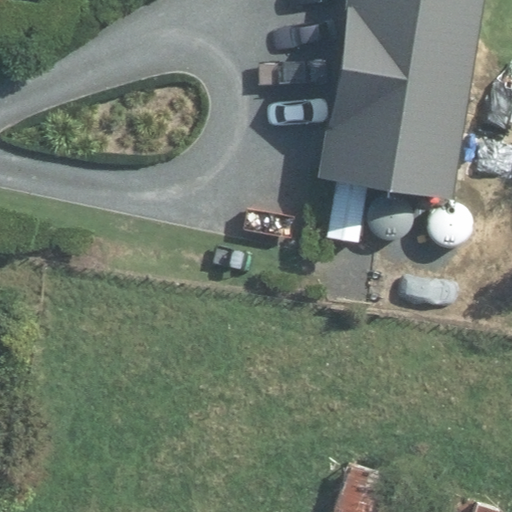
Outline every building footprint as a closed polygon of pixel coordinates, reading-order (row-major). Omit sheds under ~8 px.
[(454,186),(483,0),(350,0),(343,47),(324,166),(394,177),(454,186)] [(362,240),(370,185),(339,180),(330,235),(362,240)] [(370,185),(362,240),(417,248),(426,193),(370,185)] [(426,193),(417,248),(468,256),(476,201),(426,193)] [(505,511),(507,506),(351,458),(334,511),(505,511)]
